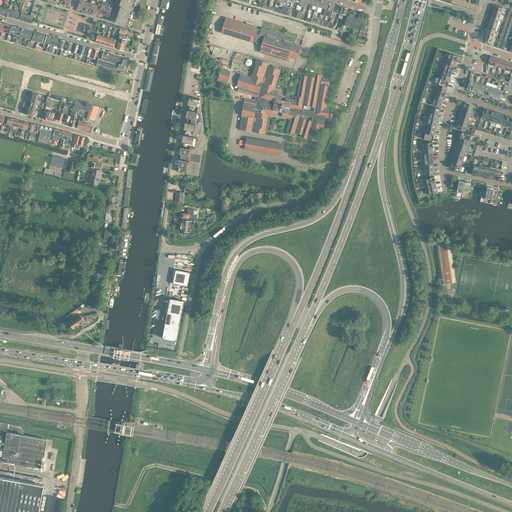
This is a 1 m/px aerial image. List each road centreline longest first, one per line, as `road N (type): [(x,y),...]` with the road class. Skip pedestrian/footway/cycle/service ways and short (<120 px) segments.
road 1 (unclassified): [(208,242),(244,215),(302,198),(322,182),(372,52)]
road 2 (unclassified): [(201,247),(162,246),(189,61)]
road 3 (primary): [(387,343),(403,281),(380,187),(379,139)]
road 4 (primary): [(204,369),(0,334)]
road 5 (trunk): [(293,324),(208,511)]
road 6 (primary): [(221,511),(305,327)]
road 7 (primary): [(305,327),(379,139)]
road 8 (trunk): [(358,160),(320,215),(242,245),(224,287)]
road 9 (trunk): [(358,160),(293,324)]
road 10 (residential): [(100,317),(124,144)]
road 11 (primary): [(204,387),(351,437)]
road 12 (trunk): [(224,287),(247,253),(283,253),(299,273),(293,324)]
road 13 (trunk): [(399,13),(358,160)]
road 14 (primary): [(353,421),(212,371)]
road 15 (unclassified): [(68,511),(80,439),(80,364)]
road 16 (residential): [(0,19),(142,59)]
road 17 (primary): [(379,139),(419,0)]
road 18 (primary): [(305,327),(324,300),(357,287),(386,308),(387,343)]
road 19 (primary): [(387,452),(511,503)]
road 20 (primary): [(80,364),(204,387)]
